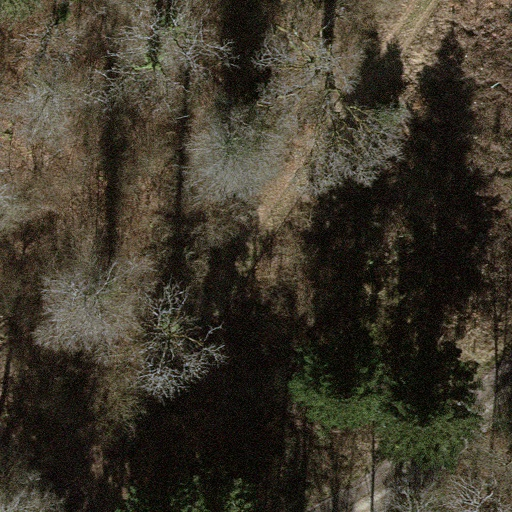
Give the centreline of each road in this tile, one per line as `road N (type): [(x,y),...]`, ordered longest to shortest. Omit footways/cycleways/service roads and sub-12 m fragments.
road 1 (track): [(273,511),(403,429),(511,332)]
road 2 (track): [(90,511),(0,433)]
